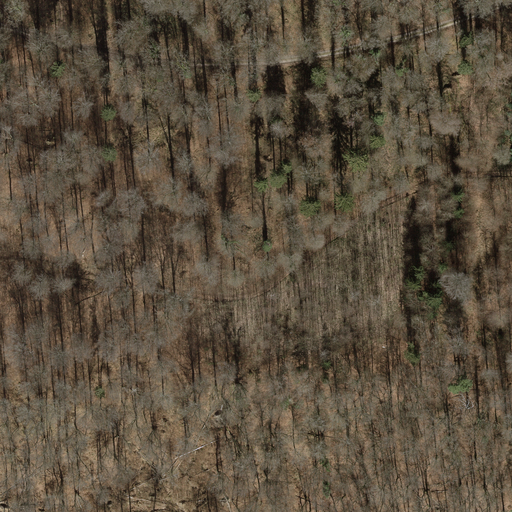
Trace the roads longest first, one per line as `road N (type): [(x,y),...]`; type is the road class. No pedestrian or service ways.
road 1 (track): [(0,254),(39,254),(187,294),(248,294),(435,180),(511,172)]
road 2 (track): [(511,0),(422,33),(293,58),(194,64),(146,62),(0,25)]
